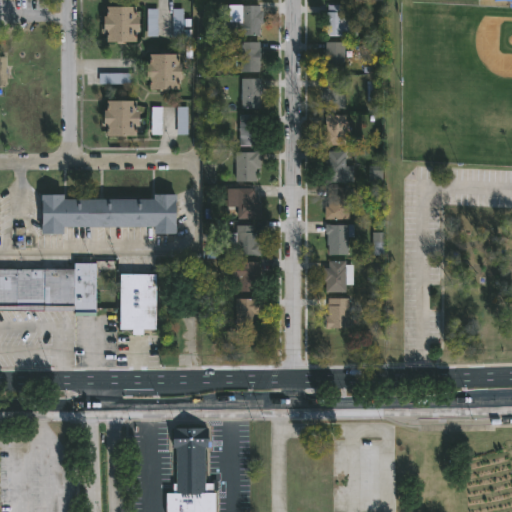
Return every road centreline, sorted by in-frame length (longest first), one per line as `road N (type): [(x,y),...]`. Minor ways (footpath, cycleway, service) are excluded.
road 1 (residential): [(290,407),(289,0)]
road 2 (secondary): [(290,378),(0,381)]
road 3 (secondary): [(0,409),(290,407)]
road 4 (secondary): [(290,407),(511,402)]
road 5 (secondary): [(511,373),(290,378)]
road 6 (residential): [(0,162),(190,162)]
road 7 (residential): [(67,0),(66,162)]
road 8 (residential): [(114,511),(110,381)]
road 9 (residential): [(90,381),(93,511)]
